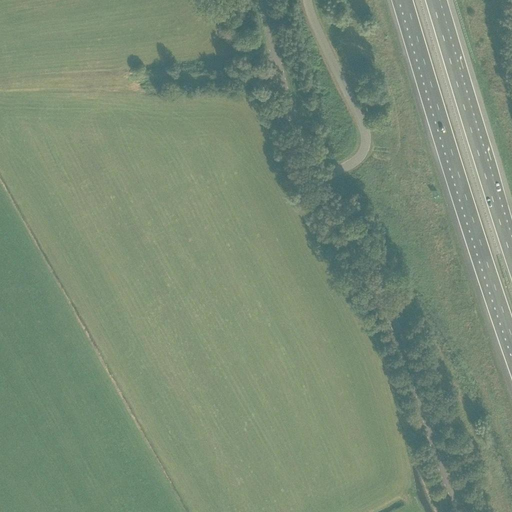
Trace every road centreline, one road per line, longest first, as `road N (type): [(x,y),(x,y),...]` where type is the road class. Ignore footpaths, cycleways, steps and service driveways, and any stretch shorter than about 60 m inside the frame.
road 1 (tertiary): [(459,511),(401,341),(319,178)]
road 2 (motorway): [(405,0),(511,338)]
road 3 (motorway): [(511,258),(432,0)]
road 4 (unclassified): [(309,0),(364,139),(351,163),(319,178)]
road 5 (tertiary): [(319,178),(287,97),(265,0)]
